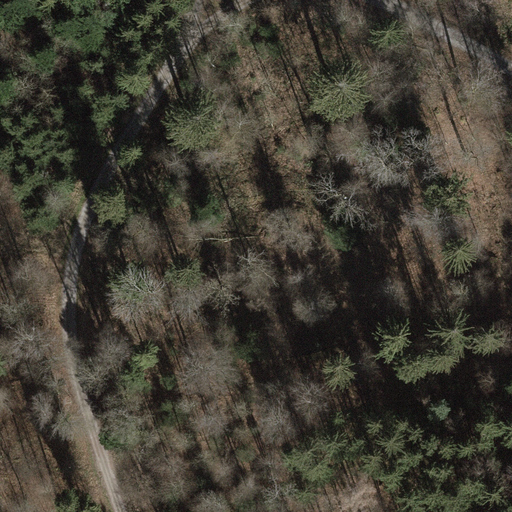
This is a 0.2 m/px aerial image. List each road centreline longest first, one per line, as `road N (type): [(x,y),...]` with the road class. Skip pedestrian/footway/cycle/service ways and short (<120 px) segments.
road 1 (track): [(117,511),(78,380),(64,276),(106,157),(203,15),(201,0)]
road 2 (track): [(511,72),(382,0)]
